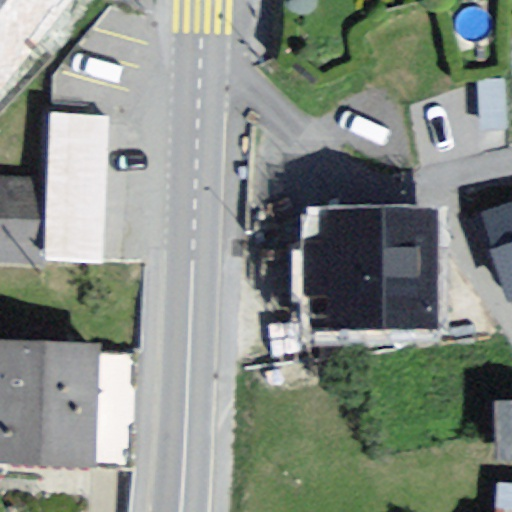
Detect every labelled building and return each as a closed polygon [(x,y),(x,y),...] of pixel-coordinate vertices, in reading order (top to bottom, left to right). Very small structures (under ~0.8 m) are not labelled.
[(69,0),(0,0),(0,97),(87,19),(69,0)] [(472,85),(415,93),(423,151),(480,143),(472,85)] [(114,257),(121,131),(57,127),(50,254),(114,257)] [(0,252),(34,253),(35,168),(0,167),(0,252)] [(440,232),(363,229),(358,331),(436,335),(440,232)] [(511,266),(498,272),(511,305),(511,266)] [(104,356),(0,353),(0,464),(102,467),(104,356)] [(511,420),(500,420),(500,465),(511,464),(511,420)] [(511,511),(511,500),(504,500),(502,511),(511,511)]
